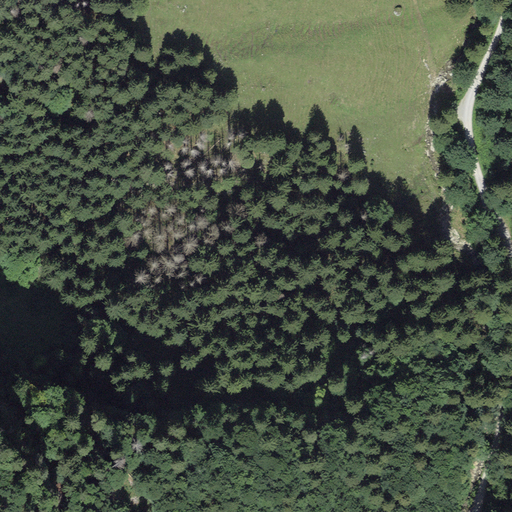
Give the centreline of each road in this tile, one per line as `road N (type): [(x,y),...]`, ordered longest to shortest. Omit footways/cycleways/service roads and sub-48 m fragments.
road 1 (track): [(509,0),(467,107),(484,192),(511,258)]
road 2 (track): [(511,386),(474,511)]
